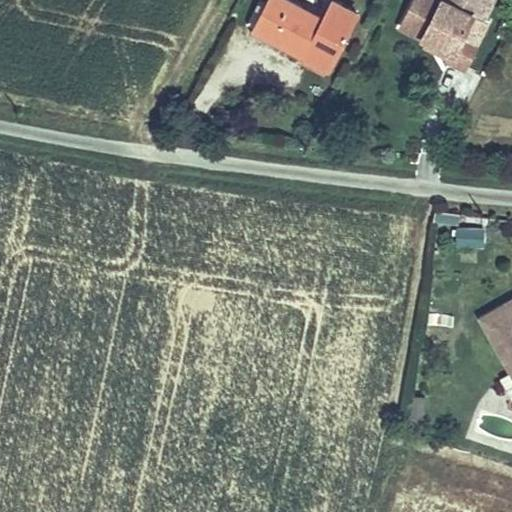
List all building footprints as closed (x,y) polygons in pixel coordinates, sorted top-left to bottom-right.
[(322,24),(276,0),(269,0),(255,29),(331,68),(359,13),(334,1),(322,24)] [(476,16),(445,0),(418,0),(404,27),(432,41),(455,53),(453,58),(451,61),(467,69),(479,44),(465,37),(476,16)] [(331,68),(255,29),(252,34),(329,73),(331,68)] [(455,53),(432,41),(429,46),(453,58),(455,53)] [(464,218),(441,216),(439,226),(463,228),(464,218)] [(484,229),(459,230),(460,245),(485,244),(484,229)] [(511,396),(511,301),(479,319),(506,368),(499,371),(511,396)] [(411,395),(409,418),(423,419),(424,396),(411,395)]
